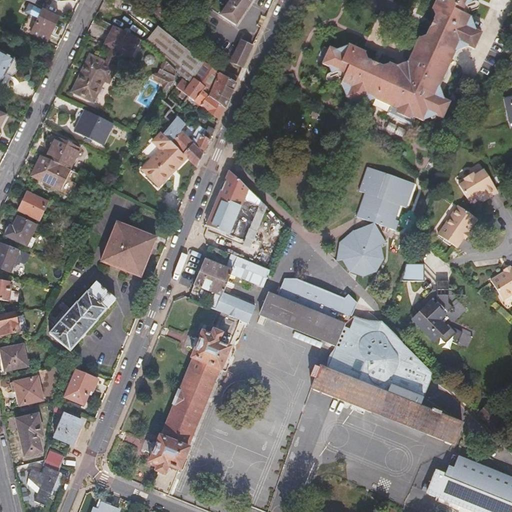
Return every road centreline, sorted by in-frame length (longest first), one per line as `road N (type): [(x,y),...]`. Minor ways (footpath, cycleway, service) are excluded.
road 1 (unclassified): [(288,0),(87,465)]
road 2 (residential): [(92,0),(0,189)]
